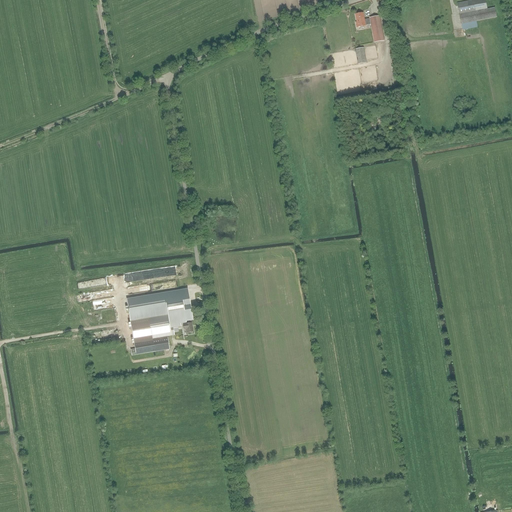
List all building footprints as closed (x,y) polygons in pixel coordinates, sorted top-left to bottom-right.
[(461,24),(497,17),(495,7),(487,9),(485,0),(474,0),(458,3),(461,24)] [(371,25),(375,43),(385,41),(380,16),(370,18),(370,19),(365,20),(363,13),(356,15),(357,22),(356,23),(357,28),(366,26),(371,25)] [(364,48),(355,49),(358,65),(367,63),(364,48)] [(385,122),(390,121),(389,116),(388,117),(388,115),(377,117),(378,119),(380,124),(385,123),(385,122)] [(188,290),(127,300),(130,320),(135,348),(131,349),(132,355),(136,355),(157,351),(158,353),(164,352),(163,350),(170,349),(167,336),(175,335),(173,327),(181,326),(181,324),(183,323),(184,329),(186,328),(187,333),(193,332),(191,320),(193,319),(191,311),(188,290)]
